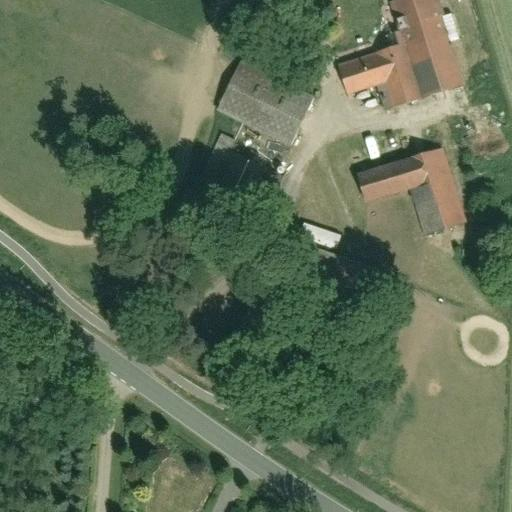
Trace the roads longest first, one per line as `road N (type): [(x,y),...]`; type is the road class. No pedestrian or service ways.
road 1 (tertiary): [(333,511),(0,280)]
road 2 (track): [(127,371),(110,401),(102,511)]
